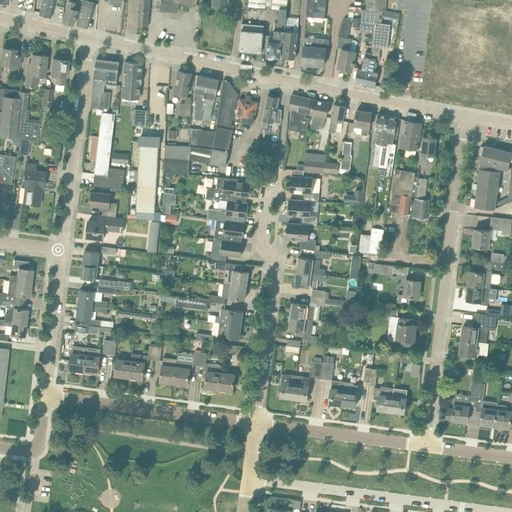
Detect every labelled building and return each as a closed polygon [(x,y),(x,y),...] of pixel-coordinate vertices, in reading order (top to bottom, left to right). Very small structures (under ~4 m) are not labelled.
[(42,0),(42,5),(39,14),(51,17),(53,8),(55,0),(42,0)] [(68,0),(65,11),(63,21),(74,24),(78,10),(73,9),(75,0),(68,0)] [(83,0),(82,3),(76,24),(88,28),(94,7),(95,2),(90,0),(89,0),(83,0)] [(138,21),(138,20),(137,25),(147,25),(149,10),(149,0),(139,0),(139,3),(140,3),(139,9),(138,21)] [(161,0),(160,10),(177,12),(179,3),(179,0),(161,0)] [(248,0),(248,5),(279,7),(286,8),(286,0),(248,0)] [(307,0),(306,15),(325,17),(326,0),(307,0)] [(268,38),(266,56),(268,57),(269,58),(273,58),(274,57),(280,58),(281,40),(284,41),(285,17),(286,8),(279,7),(277,22),(275,22),(273,39),(268,38)] [(361,23),(360,32),(373,34),(374,22),(376,11),(365,10),(362,10),(361,23)] [(375,22),(374,22),(373,34),(369,58),(365,85),(375,87),(378,72),(374,71),(376,59),(379,60),(380,48),(387,48),(390,24),(381,23),(383,11),(377,11),(375,22)] [(298,18),(285,17),(284,41),(282,57),(295,59),(298,18)] [(338,35),(336,47),(342,48),(338,67),(351,70),(355,51),(349,50),(351,38),(347,37),(352,18),(350,17),(347,17),(346,17),(345,18),(344,18),(342,20),(338,35)] [(263,25),(241,23),(239,49),(261,52),(263,25)] [(303,45),(302,54),(302,64),(324,66),(326,38),(314,37),(313,46),(303,45)] [(431,37),(428,63),(435,64),(432,86),(506,94),(508,69),(498,68),(499,64),(503,65),(505,45),(431,37)] [(2,48),(1,58),(0,64),(9,65),(8,75),(17,76),(20,56),(19,56),(19,58),(15,57),(16,50),(2,48)] [(365,52),(364,57),(362,69),(358,68),(355,83),(365,85),(369,58),(370,52),(365,52)] [(46,56),(32,54),(30,68),(28,68),(26,87),(34,88),(36,74),(44,75),(46,56)] [(52,58),(51,68),(50,75),(56,75),(55,83),(64,84),(65,77),(68,60),(52,58)] [(92,91),(91,108),(99,109),(99,110),(100,110),(101,102),(102,91),(104,84),(107,60),(96,59),(92,91)] [(107,60),(104,84),(116,86),(118,71),(119,62),(107,60)] [(141,63),(125,61),(122,97),(139,99),(142,63),(141,63)] [(191,73),(179,71),(174,93),(186,95),(191,73)] [(195,92),(194,101),(197,101),(195,109),(201,111),(202,109),(208,77),(198,75),(195,84),(194,92),(195,92)] [(203,109),(201,120),(203,120),(210,119),(216,89),(218,79),(208,77),(202,109),(203,109)] [(227,81),(224,80),(216,131),(215,131),(213,147),(211,147),(211,149),(199,146),(189,146),(165,145),(164,172),(189,173),(189,158),(225,166),(233,129),(234,125),(231,124),(237,96),(227,81)] [(393,83),(382,80),(381,86),(392,89),(393,83)] [(17,91),(0,89),(0,136),(3,136),(12,137),(17,91)] [(39,124),(38,140),(47,141),(48,137),(41,136),(45,111),(49,112),(50,106),(52,90),(43,89),(42,105),(39,124)] [(17,91),(12,137),(31,139),(37,140),(38,140),(39,124),(25,122),(28,92),(19,92),(17,91)] [(269,95),(268,95),(261,126),(267,127),(268,121),(273,122),(278,97),(274,96),(273,95),(269,94),(269,95)] [(239,98),(237,108),(236,114),(242,115),(241,121),(253,123),(257,102),(250,100),(251,97),(246,95),(245,99),(239,98)] [(291,109),(288,130),(294,131),(299,132),(298,140),(306,141),(308,118),(305,118),(306,112),(307,113),(310,99),(301,97),(291,95),(289,109),(291,109)] [(179,115),(190,115),(190,98),(185,98),(185,103),(180,103),(179,115)] [(313,99),(311,109),(310,114),(313,114),(310,128),(318,129),(319,126),(323,127),(328,102),(313,99)] [(345,106),(333,104),(332,113),(328,132),(335,133),(337,120),(342,121),(344,116),(345,106)] [(146,111),(134,109),(132,124),(145,125),(146,111)] [(370,112),(356,110),(354,125),(362,127),(360,134),(367,135),(369,128),(371,112),(370,112)] [(115,113),(102,112),(94,173),(108,175),(109,168),(110,168),(108,167),(115,113)] [(376,144),(373,165),(379,166),(381,144),(388,115),(378,113),(374,128),(379,129),(376,144)] [(398,118),(388,115),(381,144),(379,166),(386,168),(389,153),(387,152),(388,143),(392,144),(398,118)] [(422,123),(404,120),(400,147),(417,150),(422,123)] [(190,129),(189,146),(199,146),(201,130),(190,129)] [(215,131),(201,130),(199,146),(211,149),(211,147),(213,147),(215,131)] [(423,136),(419,163),(426,164),(427,154),(434,155),(437,138),(423,136)] [(127,214),(127,218),(153,219),(153,213),(154,213),(157,171),(158,148),(159,138),(139,137),(139,147),(137,170),(130,169),(129,182),(137,182),(135,205),(135,207),(130,207),(130,211),(130,212),(130,214),(127,214)] [(344,141),(343,141),(340,168),(350,170),(352,154),(350,154),(352,142),(344,141)] [(278,143),(268,142),(267,160),(276,161),(278,143)] [(511,152),(483,145),(479,161),(501,168),(507,170),(511,152)] [(0,186),(2,187),(2,182),(11,183),(15,156),(0,154),(0,186)] [(304,165),(304,170),(323,172),(325,161),(305,159),(304,165)] [(325,161),(323,172),(337,173),(339,163),(325,161)] [(479,168),(476,190),(497,193),(500,170),(501,168),(479,161),(478,161),(478,168),(479,168)] [(24,175),(22,185),(25,185),(23,203),(29,204),(29,205),(32,205),(32,204),(39,205),(41,187),(43,187),(45,172),(35,171),(36,164),(26,163),(25,170),(24,169),(24,175)] [(509,197),(499,201),(501,206),(511,200),(511,167),(511,168),(509,197)] [(108,175),(94,173),(93,186),(111,188),(122,189),(125,169),(110,168),(109,168),(108,175)] [(395,169),(392,193),(393,193),(402,195),(411,196),(411,195),(415,172),(395,169)] [(264,181),(274,181),(275,172),(265,171),(264,181)] [(320,178),(291,176),(290,191),(304,192),(303,200),(310,201),(318,201),(320,178)] [(212,195),(212,199),(219,200),(228,200),(233,201),(234,195),(248,197),(249,183),(249,179),(217,177),(215,191),(212,191),(212,195)] [(417,177),(412,217),(426,219),(429,200),(424,199),(427,179),(417,177)] [(355,195),(354,203),(361,204),(362,190),(355,190),(355,195)] [(476,197),(474,206),(495,209),(497,193),(476,190),(475,190),(474,196),(476,197)] [(102,210),(102,216),(115,217),(117,203),(109,202),(110,194),(91,191),(90,205),(102,207),(101,209),(102,210)] [(164,192),(163,212),(171,213),(171,204),(175,205),(176,194),(164,192)] [(302,216),(301,224),(309,224),(309,225),(316,225),(317,216),(309,215),(310,201),(303,200),(289,199),(288,215),(302,216)] [(228,201),(219,200),(218,207),(219,207),(219,209),(208,208),(207,218),(216,220),(225,221),(225,220),(231,221),(232,215),(245,217),(247,203),(233,201),(228,200),(228,201)] [(161,214),(161,220),(164,220),(164,221),(164,222),(171,223),(171,214),(165,214),(165,215),(161,214)] [(102,216),(98,215),(97,221),(88,220),(86,237),(103,239),(104,230),(122,232),(123,228),(123,226),(122,219),(122,218),(102,216)] [(510,236),(510,237),(511,220),(511,219),(495,217),(491,217),(490,229),(502,230),(502,235),(510,235),(510,236)] [(225,221),(216,220),(214,239),(223,240),(228,241),(229,235),(242,237),(244,223),(231,221),(225,220),(225,221)] [(287,223),(286,238),(300,239),(300,248),(314,250),(315,250),(315,239),(307,239),(309,225),(309,224),(301,224),(287,223)] [(369,252),(380,254),(383,230),(372,228),(371,235),(369,252)] [(472,246),(482,247),(488,248),(490,231),(474,229),(472,246)] [(371,235),(361,234),(359,252),(369,253),(369,252),(371,235)] [(214,239),(212,259),(214,259),(216,260),(226,261),(226,255),(240,256),(242,242),(228,241),(223,240),(216,239),(214,239)] [(84,250),(83,264),(98,266),(99,252),(84,250)] [(314,250),(313,257),(329,259),(330,251),(315,250),(314,250)] [(352,255),(351,265),(360,266),(361,256),(352,255)] [(298,257),(296,271),(324,275),(325,269),(320,268),(319,268),(320,260),(313,259),(308,258),(298,257)] [(10,275),(9,281),(31,283),(33,269),(29,269),(30,261),(14,260),(13,267),(18,268),(17,276),(10,275)] [(511,263),(492,261),(491,268),(505,269),(505,271),(511,271),(511,263)] [(225,269),(223,283),(246,285),(248,272),(244,271),(245,265),(216,262),(215,268),(225,269)] [(375,263),(374,271),(392,273),(392,272),(393,265),(375,263)] [(98,266),(83,264),(81,278),(96,279),(98,266)] [(393,265),(392,272),(407,274),(408,267),(393,265)] [(469,271),(468,285),(489,288),(490,283),(498,283),(500,282),(500,276),(499,274),(491,273),(491,270),(484,269),(484,270),(484,272),(479,272),(469,271)] [(296,271),(294,285),(304,286),(309,287),(317,288),(318,280),(326,281),(327,275),(324,275),(296,271)] [(99,279),(98,286),(117,288),(118,281),(99,279)] [(420,281),(406,279),(404,295),(398,294),(397,302),(409,303),(410,297),(412,297),(412,296),(418,297),(420,281)] [(31,283),(9,281),(7,293),(0,291),(0,299),(24,302),(25,296),(29,297),(31,283)] [(246,285),(223,283),(222,296),(226,296),(244,299),(246,285)] [(468,285),(466,300),(480,302),(480,305),(488,305),(489,288),(468,285)] [(117,288),(98,286),(97,291),(116,294),(117,288)] [(79,289),(78,303),(107,307),(108,301),(93,299),(94,291),(79,289)] [(312,289),(311,296),(325,298),(326,291),(312,289)] [(208,301),(225,303),(226,296),(209,294),(209,299),(208,301)] [(345,301),(325,298),(311,296),(310,304),(324,305),(324,304),(344,307),(345,301)] [(177,297),(176,305),(207,309),(208,301),(209,299),(201,298),(200,300),(177,297)] [(24,302),(0,299),(6,300),(6,306),(9,309),(8,312),(5,314),(4,320),(0,319),(26,323),(28,309),(24,308),(24,302)] [(107,307),(78,303),(76,318),(91,319),(92,311),(107,312),(107,307)] [(292,303),(290,317),(311,320),(313,306),(305,305),(305,304),(292,303)] [(243,311),(221,308),(220,316),(215,316),(215,322),(226,323),(241,325),(243,311)] [(381,315),(397,317),(398,310),(382,308),(381,315)] [(463,325),(461,339),(478,341),(483,342),(486,342),(488,329),(495,330),(496,316),(485,315),(483,314),(475,313),(473,327),(463,325)] [(290,317),(288,330),(303,332),(302,334),(303,334),(302,341),(312,342),(315,343),(316,336),(311,335),(313,320),(311,320),(290,317)] [(397,339),(403,339),(402,344),(404,346),(409,346),(411,345),(412,341),(414,325),(409,324),(410,319),(399,318),(397,339)] [(26,323),(0,319),(0,324),(11,326),(10,335),(24,337),(26,323)] [(239,339),(241,325),(226,323),(219,323),(218,336),(224,337),(239,339)] [(75,324),(74,331),(89,333),(89,329),(90,326),(80,324),(75,324)] [(197,332),(196,339),(213,342),(214,335),(211,334),(197,332)] [(301,341),(287,339),(286,345),(286,351),(298,353),(299,347),(300,347),(301,341)] [(461,339),(459,353),(469,354),(476,355),(476,354),(479,355),(478,362),(495,364),(495,357),(487,356),(488,343),(486,343),(486,342),(483,342),(478,341),(461,339)] [(75,370),(75,371),(83,372),(86,346),(73,344),(69,369),(75,370)] [(239,346),(225,344),(224,350),(238,352),(239,346)] [(148,355),(131,353),(131,358),(130,361),(128,378),(136,379),(136,378),(142,378),(144,363),(147,363),(148,359),(154,360),(155,346),(149,345),(148,355)] [(86,346),(83,372),(91,373),(92,372),(97,372),(100,348),(86,346)] [(0,417),(1,418),(9,348),(0,347),(0,417)] [(193,361),(176,359),(173,384),(181,385),(181,384),(187,384),(189,369),(192,369),(193,365),(198,366),(200,352),(194,351),(193,361)] [(207,353),(200,352),(198,366),(204,367),(204,371),(207,371),(205,387),(210,387),(210,389),(218,390),(221,366),(205,363),(207,353)] [(165,381),(165,383),(173,384),(176,359),(163,357),(160,381),(165,381)] [(130,361),(116,359),(114,375),(120,376),(120,377),(128,378),(130,361)] [(322,362),(311,360),(309,377),(320,378),(322,362)] [(334,363),(322,362),(320,378),(332,380),(334,363)] [(222,366),(221,366),(218,390),(226,391),(226,390),(232,390),(234,374),(221,373),(222,366)] [(371,368),(365,367),(363,384),(369,384),(371,368)] [(378,369),(371,368),(369,384),(376,385),(378,369)] [(445,408),(443,418),(453,420),(452,421),(459,422),(459,420),(467,422),(468,412),(469,406),(475,407),(476,403),(476,397),(478,383),(479,378),(480,370),(474,369),(470,396),(455,394),(454,398),(453,410),(445,408)] [(289,374),(289,376),(282,375),(280,397),(293,398),(296,375),(289,374)] [(303,376),(296,375),(293,398),(306,400),(309,379),(303,378),(303,376)] [(331,380),(328,403),(341,405),(344,381),(331,380)] [(354,383),(344,381),(341,405),(355,407),(358,385),(354,385),(354,383)] [(475,407),(475,411),(481,412),(480,423),(481,423),(480,426),(488,426),(488,424),(494,425),(497,405),(497,402),(482,400),(484,384),(478,383),(476,397),(476,403),(475,407)] [(380,388),(375,387),(374,395),(379,395),(377,410),(390,411),(394,390),(394,388),(380,386),(380,388)] [(407,392),(394,390),(390,411),(404,413),(407,392)] [(497,405),(494,425),(495,425),(495,428),(502,429),(502,426),(509,427),(511,412),(505,411),(505,406),(497,405)] [(467,423),(449,421),(448,433),(465,435),(467,423)]
